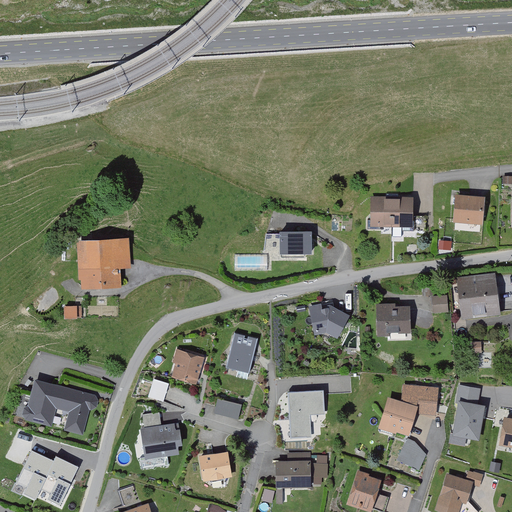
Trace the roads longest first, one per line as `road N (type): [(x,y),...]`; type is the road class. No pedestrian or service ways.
road 1 (residential): [(88,511),(134,365),(156,332),(178,317),(348,278),(511,255)]
road 2 (secondary): [(0,53),(511,23)]
